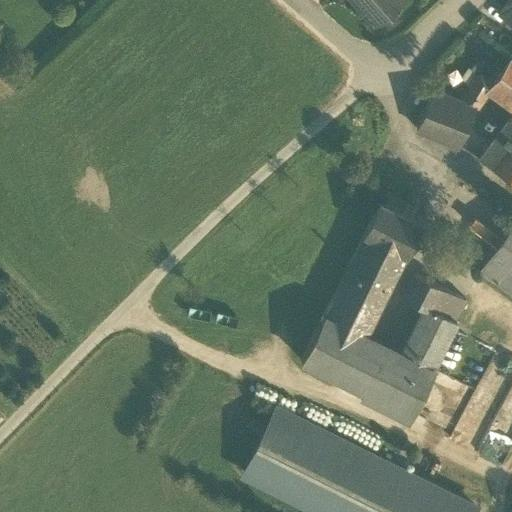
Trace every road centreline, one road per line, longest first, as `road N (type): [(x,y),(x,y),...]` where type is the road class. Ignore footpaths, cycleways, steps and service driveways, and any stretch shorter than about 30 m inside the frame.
road 1 (track): [(387,70),(178,258),(0,450)]
road 2 (unknown): [(387,70),(412,123),(403,342)]
road 3 (residential): [(468,0),(387,70),(301,0)]
